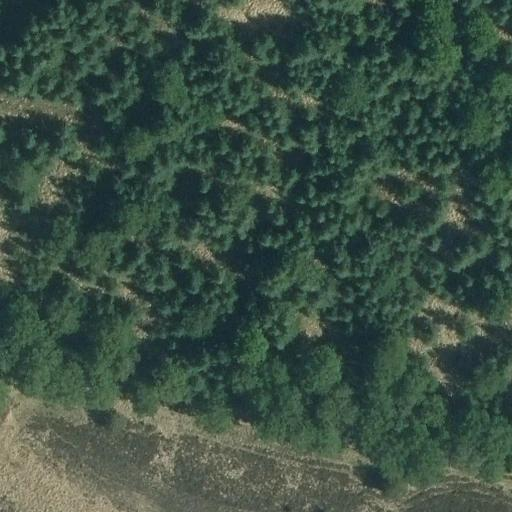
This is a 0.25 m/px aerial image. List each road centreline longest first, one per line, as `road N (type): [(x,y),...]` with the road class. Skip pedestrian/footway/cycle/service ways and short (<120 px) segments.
road 1 (track): [(11,377),(511,480)]
road 2 (track): [(193,0),(0,400)]
